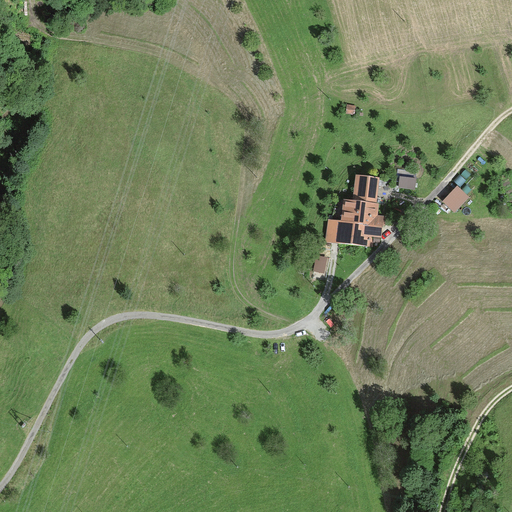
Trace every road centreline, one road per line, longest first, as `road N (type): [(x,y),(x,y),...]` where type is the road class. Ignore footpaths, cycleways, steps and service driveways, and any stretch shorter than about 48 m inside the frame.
road 1 (track): [(0,490),(77,350),(100,326),(158,315),(243,332),(292,330),(511,109)]
road 2 (track): [(300,325),(252,306),(233,282),(246,134),(238,102),(164,55),(41,29),(32,0)]
road 3 (track): [(439,511),(479,421),(511,387)]
